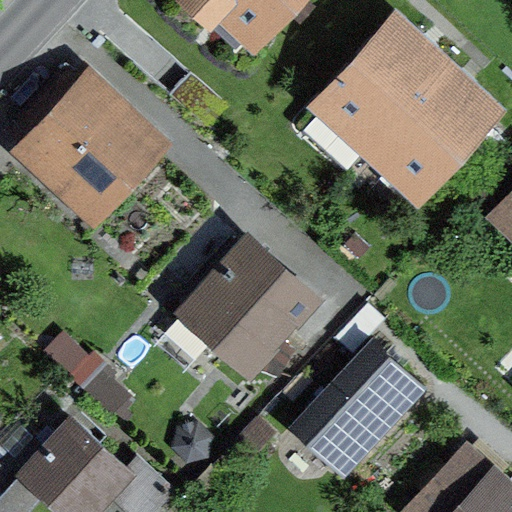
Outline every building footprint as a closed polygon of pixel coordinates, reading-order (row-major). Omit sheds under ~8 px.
[(228,0),(259,28),(285,0),(228,0)] [(370,143),(444,62),(396,18),(321,99),(370,143)] [(418,187),(493,106),(444,62),(370,143),(418,187)] [(94,201),(151,141),(68,64),(12,125),(94,201)] [(249,365),(312,294),(257,245),(238,267),(229,259),(193,299),(218,320),(216,335),(249,365)] [(423,382),(373,336),(293,422),(343,468),(423,382)] [(73,417),(0,494),(0,511),(25,511),(46,490),(69,511),(87,511),(111,487),(137,511),(146,511),(170,487),(136,456),(126,467),(73,417)] [(419,511),(511,511),(511,493),(465,450),(412,506),(419,511)]
